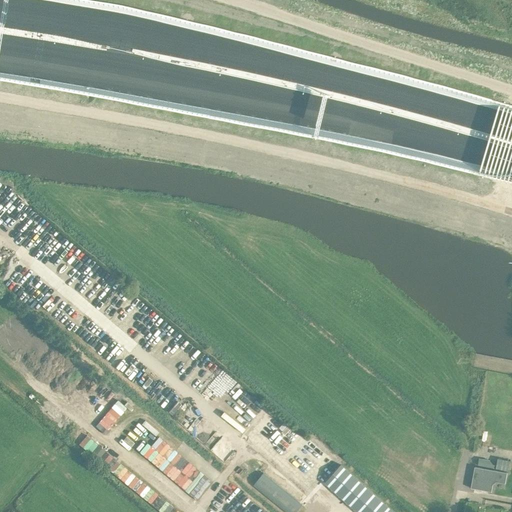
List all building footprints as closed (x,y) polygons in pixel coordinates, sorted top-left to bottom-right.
[(480,174),(501,103),(500,103),(479,173),(480,174)] [(485,175),(506,105),(505,104),(484,175),(485,175)] [(489,176),(510,106),(508,105),(488,176),(489,176)] [(493,177),(511,112),(511,107),(491,177),(493,177)] [(497,178),(511,127),(511,121),(495,178),(497,178)] [(501,179),(511,141),(511,136),(500,179),(501,179)] [(505,180),(511,156),(511,150),(503,180),(505,180)] [(99,424),(99,425),(100,425),(100,426),(100,427),(101,427),(102,427),(102,428),(103,428),(104,429),(105,429),(106,429),(107,429),(107,428),(108,428),(108,427),(109,427),(110,427),(111,425),(112,424),(113,423),(114,422),(115,421),(116,419),(117,418),(118,417),(118,416),(118,415),(118,414),(116,413),(116,412),(115,412),(115,411),(115,410),(114,410),(113,410),(113,409),(112,409),(111,409),(110,410),(108,412),(107,413),(106,414),(106,415),(104,416),(104,417),(103,417),(103,418),(102,419),(101,420),(100,421),(100,422),(99,423),(99,424)] [(389,435),(381,430),(378,435),(386,441),(389,435)] [(87,435),(79,445),(131,489),(159,511),(179,511),(141,481),(87,435)] [(143,440),(135,450),(197,500),(212,482),(158,437),(151,446),(143,440)] [(479,458),(478,465),(495,468),(495,465),(493,464),(490,460),(479,458)] [(498,459),(496,469),(508,471),(510,461),(498,459)] [(394,511),(341,464),(325,483),(357,511),(394,511)] [(475,467),(471,488),(491,492),(493,484),(496,482),(505,484),(507,473),(475,467)] [(296,511),(302,505),(263,473),(253,485),(286,511),(296,511)]
